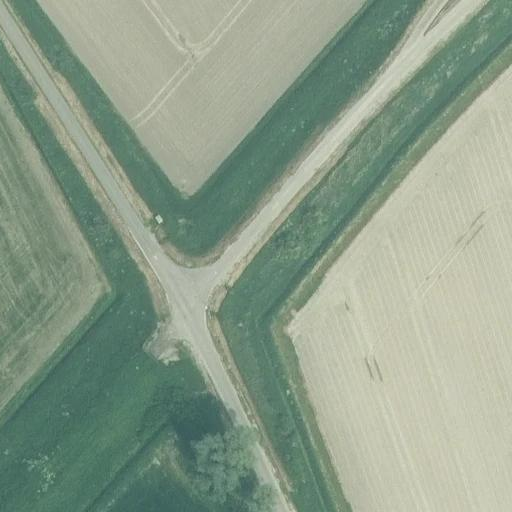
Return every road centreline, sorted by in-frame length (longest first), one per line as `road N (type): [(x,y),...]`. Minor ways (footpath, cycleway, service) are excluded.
road 1 (unclassified): [(180,308),(419,45),(471,0)]
road 2 (unclassified): [(180,308),(0,22)]
road 3 (unclassified): [(274,511),(180,308)]
